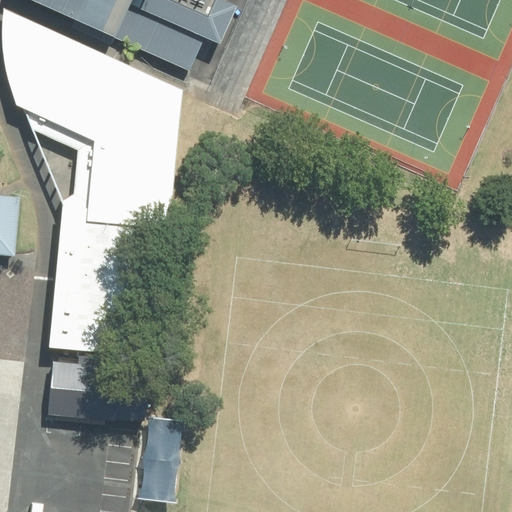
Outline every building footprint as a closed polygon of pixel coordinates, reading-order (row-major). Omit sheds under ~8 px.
[(42,0),(74,16),(71,24),(116,43),(119,36),(191,68),(206,33),(223,39),(240,0),(238,0),(42,0)] [(143,68),(5,6),(3,31),(4,47),(7,62),(125,112),(143,68)] [(66,203),(52,343),(81,345),(113,348),(131,350),(144,220),(173,223),(185,88),(143,68),(125,112),(7,62),(20,104),(96,138),(90,206),(66,203)] [(0,192),(0,252),(18,255),(24,195),(0,192)] [(113,348),(81,345),(79,361),(57,359),(52,411),(144,420),(149,368),(111,364),(113,348)] [(187,426),(151,421),(145,473),(181,477),(187,426)]
